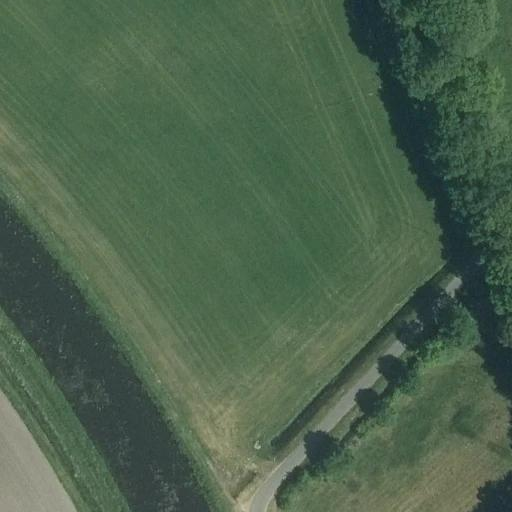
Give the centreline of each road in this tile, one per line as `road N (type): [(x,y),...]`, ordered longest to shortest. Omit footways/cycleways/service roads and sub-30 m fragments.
road 1 (unclassified): [(383,0),(486,236),(477,259),(271,485),(257,511)]
road 2 (track): [(0,180),(125,334),(229,511)]
